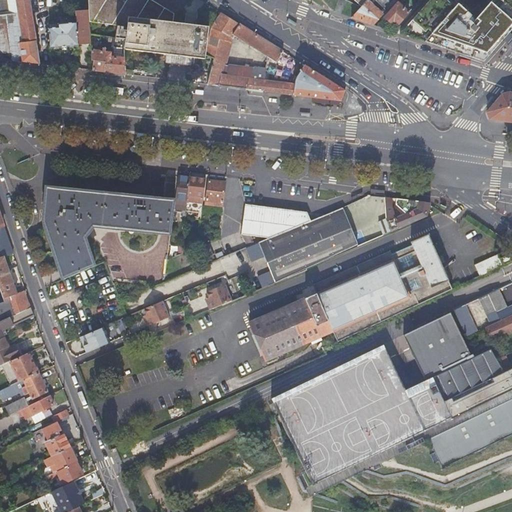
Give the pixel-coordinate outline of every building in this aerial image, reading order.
[(29,0),(16,0),(20,26),(0,28),(0,56),(11,61),(19,62),(39,64),(29,0)] [(0,0),(0,28),(20,26),(16,0),(0,0)] [(87,0),(88,22),(117,26),(123,26),(124,15),(172,21),(174,12),(152,0),(87,0)] [(365,0),(360,6),(350,17),(370,24),(381,12),(378,9),(381,5),(381,2),(379,0),(375,0),(372,4),(370,3),(372,0),(365,0)] [(511,0),(490,0),(475,18),(454,0),(428,0),(399,33),(419,40),(424,41),(483,62),(511,28),(511,0)] [(397,1),(384,16),(392,23),(394,21),(397,24),(409,11),(397,1)] [(75,22),(77,44),(83,44),(83,42),(82,28),(87,28),(89,28),(88,22),(88,9),(74,11),(74,13),(75,22)] [(232,35),(247,45),(254,33),(221,12),(211,28),(205,55),(213,58),(206,84),(221,86),(227,87),(229,65),(223,64),(232,35)] [(123,26),(117,26),(115,38),(117,38),(123,39),(123,42),(123,46),(123,49),(166,55),(165,62),(190,65),(191,58),(203,60),(208,26),(193,24),(172,21),(124,15),(123,26)] [(66,46),(77,45),(77,44),(75,22),(54,24),(55,27),(47,28),(49,48),(60,47),(66,46)] [(247,45),(266,56),(273,45),(254,33),(247,45)] [(123,74),(123,69),(123,49),(123,46),(105,44),(104,48),(99,47),(98,51),(90,50),(90,60),(92,61),(91,71),(99,72),(108,73),(122,74),(123,74)] [(279,64),(286,54),(273,45),(266,56),(279,64)] [(290,83),(289,94),(291,94),(327,99),(340,100),(344,90),(300,63),(290,79),(290,83)] [(227,87),(240,88),(242,67),(229,65),(227,87)] [(240,88),(249,89),(251,69),(242,67),(240,88)] [(249,89),(262,91),(263,79),(264,69),(253,67),(251,69),(249,89)] [(282,93),(289,94),(290,83),(263,79),(262,91),(282,93)] [(511,93),(508,92),(501,94),(486,112),(489,119),(499,120),(511,121),(511,93)] [(189,177),(177,176),(174,198),(183,199),(182,203),(186,203),(186,200),(187,194),(189,177)] [(205,179),(189,177),(187,194),(186,200),(202,202),(203,196),(205,179)] [(222,206),(225,181),(207,179),(205,201),(214,202),(214,205),(218,205),(222,206)] [(53,250),(57,260),(63,278),(90,267),(93,266),(83,236),(88,231),(93,225),(164,232),(170,233),(173,206),(174,200),(163,199),(47,188),(43,219),(45,225),(45,226),(53,250)] [(386,197),(385,219),(395,216),(395,214),(391,206),(392,197),(386,197)] [(183,199),(174,198),(174,200),(173,206),(182,207),(182,203),(183,199)] [(405,212),(395,216),(385,219),(390,232),(426,216),(430,202),(426,202),(414,200),(399,198),(396,198),(395,204),(405,212)] [(244,205),(242,227),(241,234),(251,236),(268,238),(307,222),(309,221),(305,212),(284,210),(244,205)] [(309,221),(307,222),(268,238),(266,239),(259,242),(274,282),(343,250),(334,228),(347,222),(341,208),(309,221)] [(390,232),(385,219),(378,222),(382,235),(390,232)] [(356,244),(347,222),(334,228),(343,250),(356,244)] [(12,252),(2,224),(0,225),(0,256),(3,255),(12,252)] [(251,236),(241,234),(246,243),(254,241),(251,236)] [(333,330),(338,341),(358,332),(406,310),(452,289),(428,235),(411,242),(412,246),(390,256),(389,252),(312,284),(316,293),(260,317),(249,322),(265,360),(333,330)] [(206,236),(197,240),(197,246),(209,241),(206,236)] [(199,253),(203,262),(214,257),(210,248),(199,253)] [(46,264),(57,260),(53,250),(42,254),(46,264)] [(504,265),(511,261),(511,254),(509,253),(500,257),(504,265)] [(3,255),(0,256),(0,290),(2,297),(17,293),(3,255)] [(475,265),(480,276),(502,266),(497,255),(475,265)] [(309,267),(305,268),(306,270),(321,264),(320,262),(309,267)] [(209,299),(228,291),(225,284),(207,292),(209,298),(209,299)] [(498,289),(479,298),(485,312),(504,302),(498,289)] [(0,320),(30,306),(24,290),(17,293),(2,297),(4,301),(0,302),(0,320)] [(207,302),(210,309),(232,300),(228,291),(209,299),(210,301),(207,302)] [(168,316),(162,300),(143,308),(146,315),(147,318),(144,319),(147,325),(168,316)] [(488,318),(507,308),(504,302),(485,312),(488,318)] [(453,310),(465,336),(477,331),(465,305),(453,310)] [(33,314),(30,306),(0,320),(0,336),(4,335),(6,334),(4,328),(33,314)] [(488,318),(491,324),(510,315),(507,308),(488,318)] [(406,310),(358,332),(368,351),(383,344),(403,334),(415,328),(413,324),(409,317),(406,310)] [(368,351),(271,398),(307,473),(312,483),(381,450),(405,439),(409,448),(427,439),(428,441),(433,452),(429,454),(433,463),(438,460),(441,468),(511,433),(511,367),(503,371),(491,349),(472,357),(469,352),(450,312),(415,328),(403,334),(425,380),(405,390),(383,344),(368,351)] [(491,324),(485,327),(492,341),(511,331),(511,314),(510,315),(491,324)] [(169,317),(168,316),(147,325),(147,326),(169,317)] [(83,345),(85,350),(109,341),(103,326),(83,334),(85,341),(87,344),(83,345)] [(4,335),(0,336),(0,350),(10,346),(4,335)] [(109,341),(85,350),(86,352),(109,342),(109,341)] [(22,354),(17,343),(14,345),(19,355),(22,354)] [(14,345),(10,346),(0,350),(0,364),(9,360),(19,355),(14,345)] [(37,372),(27,352),(9,360),(0,364),(1,367),(10,385),(19,381),(37,372)] [(47,391),(38,372),(37,372),(19,381),(10,385),(0,389),(0,391),(3,398),(20,390),(22,396),(29,393),(32,398),(47,391)] [(34,402),(49,395),(47,391),(32,398),(34,402)] [(53,404),(49,395),(34,402),(25,406),(20,409),(18,410),(21,416),(23,415),(24,418),(30,415),(41,410),(45,408),(53,404)] [(3,408),(6,416),(18,410),(20,409),(25,406),(21,399),(3,408)] [(57,421),(68,415),(65,409),(54,414),(57,421)] [(43,412),(41,410),(30,415),(34,423),(45,418),(43,412)] [(44,441),(60,434),(59,431),(61,430),(57,421),(41,428),(47,440),(44,441)] [(51,455),(70,446),(63,433),(60,434),(44,441),(51,455)] [(76,461),(77,461),(70,446),(51,455),(51,456),(44,459),(47,466),(49,465),(52,464),(55,471),(56,471),(58,469),(76,461)] [(82,473),(76,461),(58,469),(56,471),(62,483),(82,473)] [(53,472),(39,479),(42,484),(55,478),(53,472)] [(75,488),(71,481),(32,500),(36,507),(75,488)] [(94,498),(105,492),(101,484),(90,490),(94,498)] [(64,511),(74,508),(78,506),(92,499),(94,498),(90,490),(50,511),(49,508),(40,511),(64,511)] [(25,511),(36,507),(32,500),(17,507),(15,508),(17,511),(25,511)]
